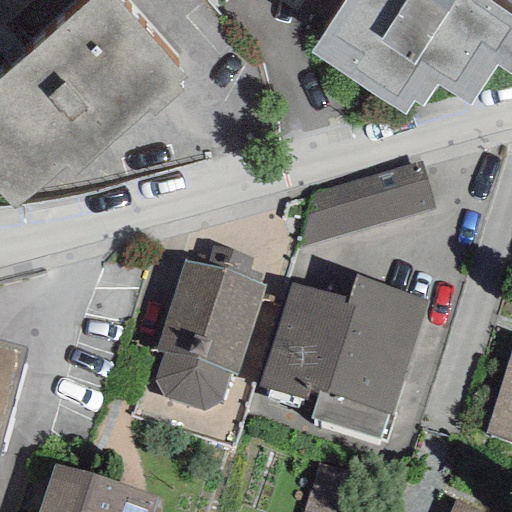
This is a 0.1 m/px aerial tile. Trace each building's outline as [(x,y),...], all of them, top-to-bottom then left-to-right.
[(0,197),(13,212),(65,167),(72,175),(148,109),(153,115),(179,93),(173,87),(181,80),(111,0),(92,0),(0,81),(0,197)] [(511,0),(327,0),(313,22),(398,78),(420,46),(479,85),(511,34),(511,0)] [(310,194),(298,248),(432,211),(419,162),(310,194)] [(235,376),(263,284),(246,278),(250,259),(212,247),(206,267),(184,262),(155,352),(162,354),(153,382),(162,398),(202,412),(219,402),(229,374),(235,376)] [(291,285),(257,389),(311,406),(307,419),(377,442),(385,416),(390,418),(429,300),(355,276),(346,303),(291,285)] [(0,442),(24,348),(0,342),(0,442)] [(511,349),(488,436),(511,442),(511,349)] [(151,511),(156,499),(54,464),(36,511),(151,511)] [(493,511),(452,497),(445,511),(493,511)]
